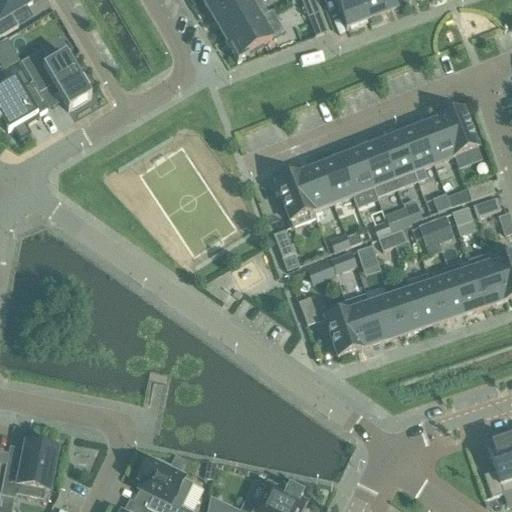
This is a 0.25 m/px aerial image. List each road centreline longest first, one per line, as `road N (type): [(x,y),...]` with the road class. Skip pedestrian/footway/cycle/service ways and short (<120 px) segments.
road 1 (residential): [(391,451),(21,189)]
road 2 (residential): [(241,170),(479,77)]
road 3 (residential): [(90,511),(122,430),(0,398)]
road 4 (residential): [(128,115),(182,76),(180,57),(146,0)]
road 5 (residential): [(21,189),(35,167),(128,115)]
road 6 (residential): [(62,0),(128,115)]
road 7 (tertiary): [(511,406),(391,451)]
